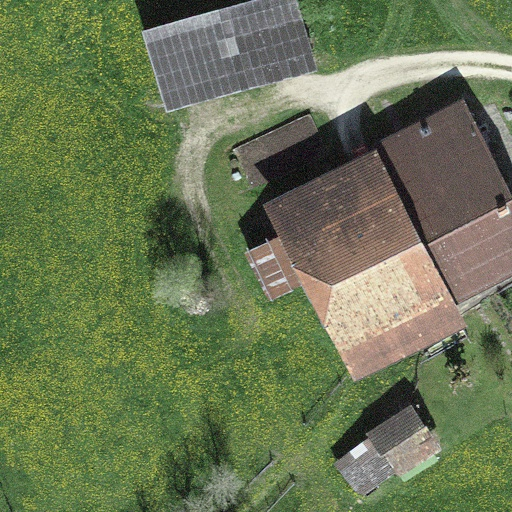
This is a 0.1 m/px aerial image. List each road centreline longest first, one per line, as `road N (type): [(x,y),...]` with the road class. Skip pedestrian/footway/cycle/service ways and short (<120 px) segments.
road 1 (track): [(378,85),(207,138),(191,182),(195,217),(220,274)]
road 2 (track): [(511,71),(467,69),(378,85),(356,106),(355,142)]
